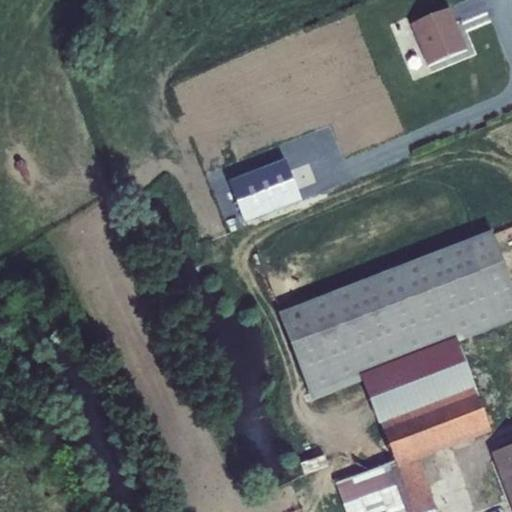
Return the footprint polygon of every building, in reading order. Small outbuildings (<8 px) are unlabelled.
[(449,8),(410,24),(427,65),(466,49),(449,8)] [(243,224),(300,202),(285,162),(228,185),(243,224)] [(278,314),(311,401),(361,382),(359,376),(455,337),(458,343),(482,333),(511,321),(511,284),(492,231),(278,314)] [(473,389),(488,428),(511,418),(511,412),(482,333),(458,343),(475,388),(473,389)] [(359,376),(361,382),(378,425),(379,424),(473,389),(475,388),(458,343),(455,337),(359,376)] [(488,428),(473,389),(379,424),(393,462),(336,485),(345,511),(429,511),(436,510),(420,460),(490,433),(488,428)] [(511,445),(492,453),(511,506),(511,445)]
